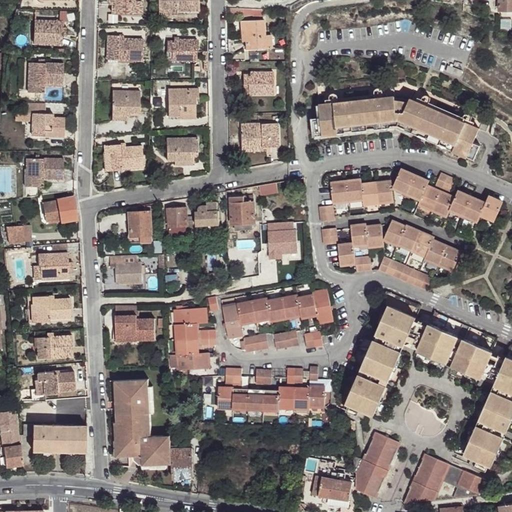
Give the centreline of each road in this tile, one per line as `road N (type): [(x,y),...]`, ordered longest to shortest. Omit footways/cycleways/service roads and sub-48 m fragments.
road 1 (residential): [(511,335),(384,280),(329,276),(319,262),(307,167)]
road 2 (residential): [(307,167),(295,63),(331,45),(403,39),(463,59)]
road 3 (residential): [(101,488),(87,208)]
road 4 (residential): [(307,167),(410,154),(511,191)]
road 5 (residential): [(87,208),(87,0)]
road 6 (unknown): [(91,297),(176,298),(233,288),(249,275),(247,250)]
road 7 (residential): [(216,0),(222,182)]
road 8 (tertiary): [(101,488),(240,511)]
road 9 (residential): [(87,208),(222,182)]
